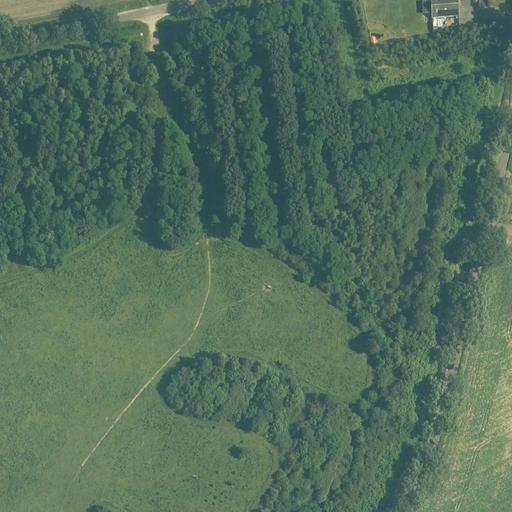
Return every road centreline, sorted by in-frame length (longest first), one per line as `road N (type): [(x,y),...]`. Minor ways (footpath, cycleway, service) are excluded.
road 1 (tertiary): [(405,511),(433,436),(511,119)]
road 2 (unclassified): [(0,41),(218,0)]
